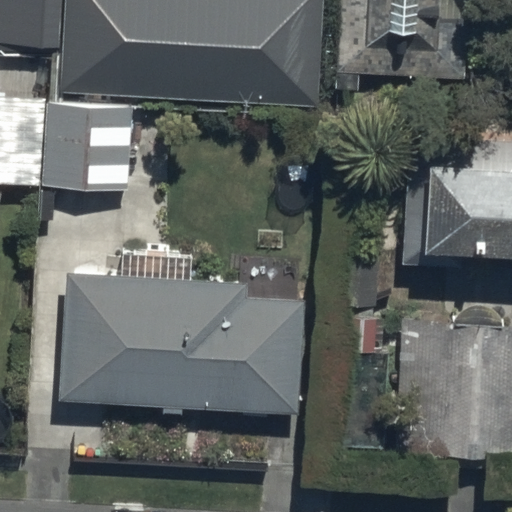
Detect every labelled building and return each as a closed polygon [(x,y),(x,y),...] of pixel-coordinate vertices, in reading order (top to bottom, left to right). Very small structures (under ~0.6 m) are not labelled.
[(60,0),(0,0),(0,43),(57,48),(60,0)] [(324,0),(67,0),(63,92),(319,107),(324,0)] [(463,0),(334,0),(331,54),(460,62),(463,0)] [(132,108),(48,102),(42,186),(127,191),(132,108)] [(511,127),(395,121),(388,250),(511,256),(511,127)] [(378,240),(340,239),(339,298),(378,299),(378,240)] [(52,384),(292,395),(304,265),(58,254),(52,384)] [(511,308),(395,306),(393,443),(511,444),(511,308)]
